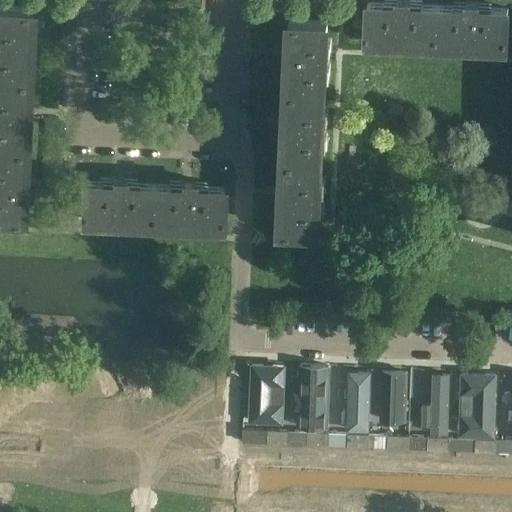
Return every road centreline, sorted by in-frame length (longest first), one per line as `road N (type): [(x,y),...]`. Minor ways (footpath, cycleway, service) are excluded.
road 1 (residential): [(226,141),(241,166),(238,343),(511,355)]
road 2 (residential): [(226,141),(76,134),(82,0)]
road 3 (residential): [(231,0),(226,141)]
